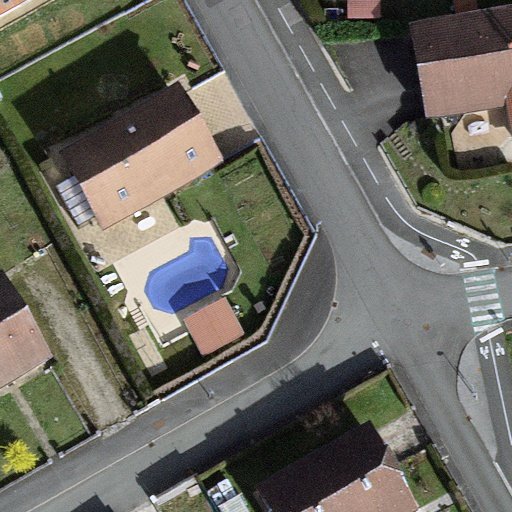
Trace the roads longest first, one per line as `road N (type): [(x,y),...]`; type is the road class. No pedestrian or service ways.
road 1 (residential): [(69,511),(398,304)]
road 2 (residential): [(217,0),(398,304)]
road 3 (residential): [(398,304),(444,416),(497,511)]
